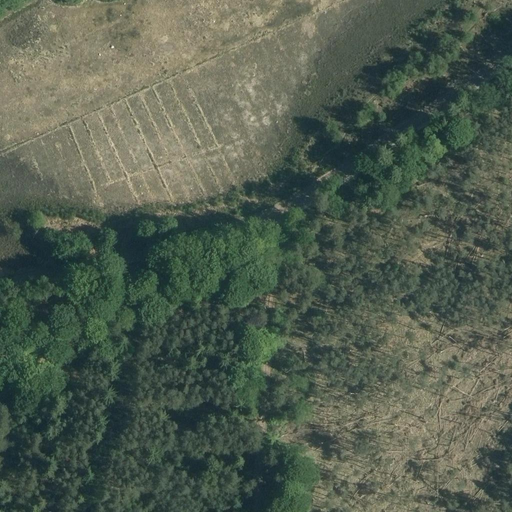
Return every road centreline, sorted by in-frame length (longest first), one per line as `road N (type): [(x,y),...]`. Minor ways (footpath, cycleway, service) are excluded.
road 1 (track): [(257,511),(277,224)]
road 2 (track): [(0,286),(278,214)]
road 3 (track): [(314,194),(511,54)]
